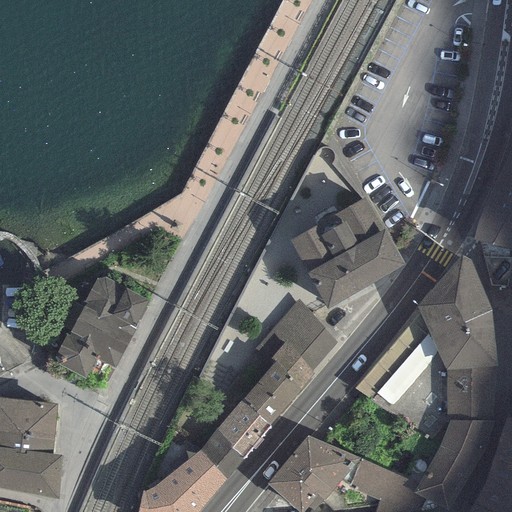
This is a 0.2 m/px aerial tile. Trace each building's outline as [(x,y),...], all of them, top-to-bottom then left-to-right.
[(511,152),(486,206),(476,233),(480,234),(492,286),(506,286),(511,248),(511,152)] [(366,198),(289,241),(328,309),(405,265),(366,198)] [(470,259),(460,257),(417,309),(446,373),(498,369),(492,309),(470,259)] [(143,300),(102,279),(59,362),(100,383),(143,300)] [(337,343),(297,299),(271,332),(282,343),(270,357),(275,363),(300,391),(314,375),(311,372),(337,343)] [(300,391),(275,363),(243,399),(270,426),(300,391)] [(493,421),(498,369),(446,373),(447,422),(491,421),(493,421)] [(57,404),(0,398),(0,430),(53,436),(57,404)] [(270,426),(243,399),(216,429),(244,458),(270,426)] [(511,511),(511,419),(505,418),(486,480),(474,502),(493,511),(511,511)] [(485,448),(493,421),(491,421),(447,422),(440,446),(417,484),(412,493),(435,505),(448,511),(485,448)] [(244,458),(216,429),(200,450),(226,481),(244,458)] [(53,436),(0,430),(0,448),(52,454),(53,436)] [(348,489),(360,460),(307,436),(287,459),(332,493),(338,484),(348,489)] [(52,454),(0,448),(0,488),(58,499),(61,455),(52,454)] [(200,450),(161,482),(171,511),(198,511),(226,481),(200,450)] [(332,493),(287,459),(267,486),(297,511),(304,511),(316,496),(325,501),(332,493)] [(417,484),(360,460),(348,489),(380,501),(376,511),(442,511),(448,511),(435,505),(412,493),(417,484)] [(171,511),(161,482),(145,491),(142,492),(137,511),(171,511)] [(493,511),(474,502),(468,511),(493,511)]
